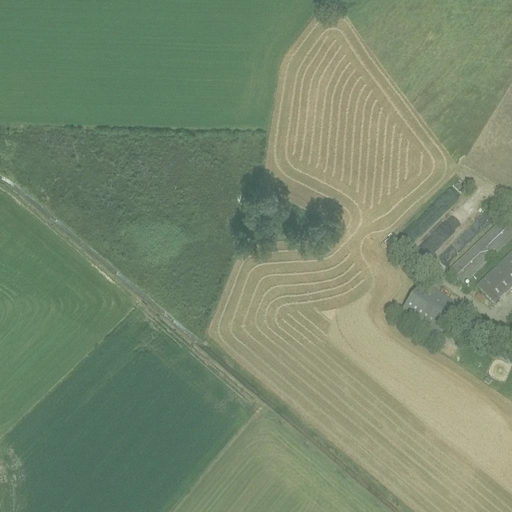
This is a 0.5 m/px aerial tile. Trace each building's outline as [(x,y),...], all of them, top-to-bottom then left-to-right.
[(444,201),(437,205),(444,215),(451,211),(444,201)] [(511,211),(449,269),(463,285),(511,239),(511,211)] [(422,238),(439,222),(430,212),(413,228),(422,238)] [(425,248),(433,257),(452,238),(447,233),(448,233),(452,237),(456,233),(448,225),(425,248)] [(495,305),(511,288),(511,252),(477,287),(495,305)] [(458,309),(420,280),(398,309),(435,338),(458,309)] [(511,361),(511,339),(505,336),(501,346),(507,349),(504,358),(511,361)]
